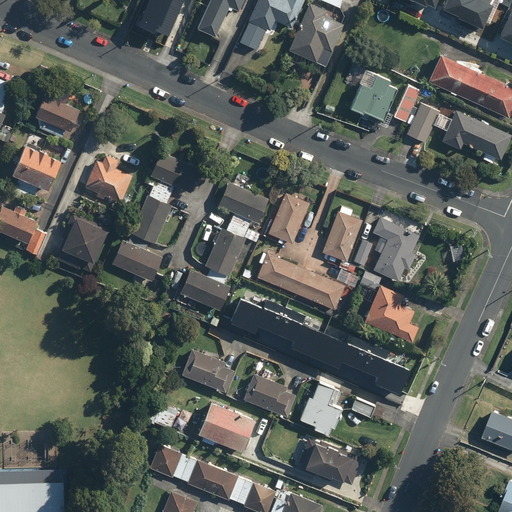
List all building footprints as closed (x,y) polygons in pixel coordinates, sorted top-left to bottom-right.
[(177,0),(138,0),(126,28),(158,42),(177,0)] [(209,0),(197,28),(215,36),(229,6),(239,11),(243,0),(209,0)] [(257,0),(238,42),(255,50),(265,29),(270,31),(275,19),(293,27),(305,0),(257,0)] [(317,0),(338,9),(341,0),(317,0)] [(437,0),(397,0),(411,6),(413,0),(414,0),(434,9),(437,0)] [(494,0),(446,0),(441,11),(461,19),(459,25),(481,34),(494,0)] [(327,10),(308,2),(287,49),(325,66),(344,25),(324,15),(327,10)] [(511,6),(509,5),(496,35),(511,42),(511,6)] [(511,86),(440,54),(428,81),(508,117),(511,107),(511,86)] [(371,87),(360,82),(349,107),(371,117),(372,116),(382,120),(396,88),(389,85),(391,79),(377,73),(371,87)] [(0,76),(0,111),(2,112),(5,106),(0,104),(10,81),(0,76)] [(420,89),(408,83),(392,117),(404,122),(409,112),(420,89)] [(32,115),(41,119),(38,126),(62,136),(65,129),(70,131),(80,109),(42,92),(32,115)] [(409,112),(404,122),(410,125),(405,135),(425,144),(440,111),(420,102),(414,115),(409,112)] [(511,136),(456,109),(440,140),(460,149),(463,143),(500,161),(511,136)] [(191,136),(179,131),(169,152),(181,157),(191,136)] [(61,161),(59,160),(38,150),(42,141),(29,136),(12,175),(17,177),(38,187),(47,191),(60,163),(61,161)] [(152,186),(149,194),(147,193),(131,231),(127,240),(122,237),(110,263),(151,280),(161,256),(145,248),(149,239),(153,241),(170,203),(167,202),(175,185),(189,191),(199,168),(160,151),(150,174),(144,172),(140,181),(152,186)] [(101,161),(95,159),(84,185),(95,190),(94,193),(104,198),(105,196),(120,202),(132,174),(116,167),(120,158),(105,152),(101,161)] [(38,187),(17,177),(12,189),(33,198),(38,187)] [(234,210),(226,229),(219,226),(203,265),(209,267),(207,273),(227,282),(245,237),(255,241),(258,232),(247,228),(252,218),(258,221),(269,195),(227,178),(216,203),(234,210)] [(309,201),(285,190),(266,234),(290,245),(309,201)] [(23,249),(36,255),(48,231),(35,225),(36,224),(37,221),(24,215),(27,208),(16,203),(14,208),(1,203),(0,205),(0,230),(26,243),(23,249)] [(352,209),(339,204),(322,250),(341,257),(347,259),(362,219),(350,215),(352,209)] [(107,227),(69,210),(59,233),(64,235),(54,259),(87,273),(107,227)] [(419,232),(378,215),(372,229),(385,234),(371,268),(399,279),(405,266),(410,268),(417,251),(412,249),(419,232)] [(372,242),(361,238),(352,261),(362,265),(372,242)] [(263,263),(257,276),(334,309),(344,285),(259,249),(255,260),(263,263)] [(207,273),(189,266),(178,292),(220,309),(231,283),(227,282),(207,273)] [(380,275),(365,269),(359,282),(375,289),(380,275)] [(380,283),(363,319),(411,341),(418,325),(409,320),(413,311),(399,304),(404,294),(380,283)] [(241,300),(232,323),(256,333),(259,327),(294,341),(291,349),(341,369),(343,365),(377,379),(375,385),(400,395),(410,370),(385,360),(388,352),(348,335),(345,343),(301,325),(305,316),(268,301),(264,310),(241,300)] [(332,317),(310,308),(304,320),(326,330),(332,317)] [(190,345),(178,374),(224,393),(234,369),(221,364),(223,358),(190,345)] [(252,371),(241,396),(287,416),(297,391),(252,371)] [(310,396),(307,394),(296,420),(329,435),(341,407),(334,404),(339,390),(317,380),(310,396)] [(355,395),(349,407),(371,417),(377,405),(355,395)] [(150,398),(141,417),(168,429),(177,411),(150,398)] [(210,398),(196,432),(242,451),(256,417),(210,398)] [(511,414),(494,407),(483,435),(511,447),(511,414)] [(307,434),(296,463),(342,480),(353,452),(307,434)] [(159,441),(149,466),(262,511),(268,511),(278,489),(159,441)] [(64,511),(64,478),(0,479),(0,511),(64,511)] [(511,511),(511,478),(499,510),(504,511),(511,511)] [(278,489),(268,511),(318,511),(322,504),(279,486),(278,489)] [(196,511),(197,511),(193,510),(197,500),(170,489),(161,511),(196,511)]
